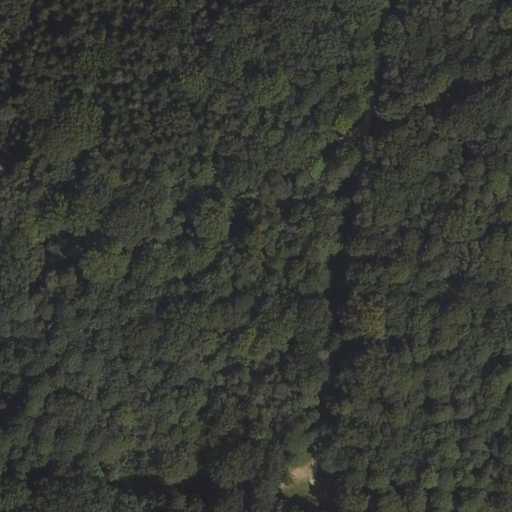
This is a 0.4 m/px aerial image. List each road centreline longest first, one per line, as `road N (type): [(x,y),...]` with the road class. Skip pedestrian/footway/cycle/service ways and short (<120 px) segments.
road 1 (track): [(0,275),(511,69)]
road 2 (track): [(321,482),(389,0)]
